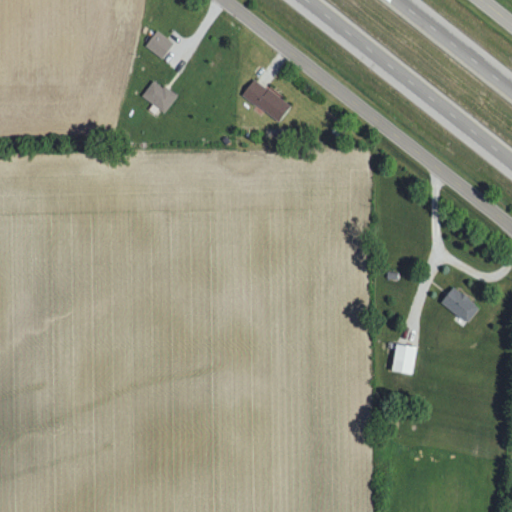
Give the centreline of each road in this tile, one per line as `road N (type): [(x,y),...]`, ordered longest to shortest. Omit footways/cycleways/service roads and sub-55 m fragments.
road 1 (residential): [(225,0),(511,227)]
road 2 (motorway): [(302,0),(511,162)]
road 3 (motorway): [(511,82),(405,0)]
